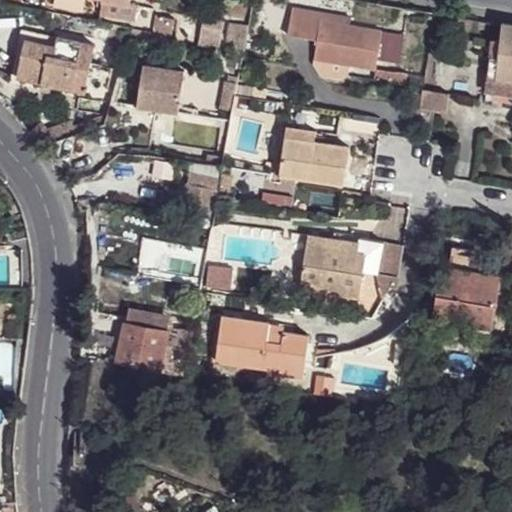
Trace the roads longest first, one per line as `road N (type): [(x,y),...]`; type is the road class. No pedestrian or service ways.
road 1 (residential): [(42,511),(38,455),(56,237),(30,174),(0,138)]
road 2 (residential): [(395,174),(511,202)]
